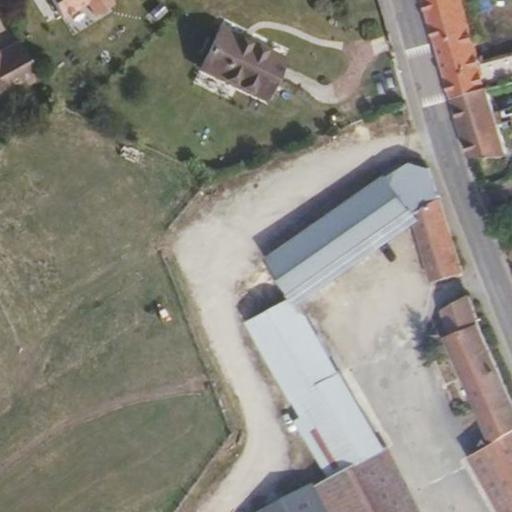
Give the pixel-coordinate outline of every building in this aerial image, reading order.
[(53,0),(64,18),(88,3),(96,16),(117,3),(114,0),(53,0)] [(486,74),(464,0),(427,0),(453,94),(489,84),(486,74)] [(283,60),(217,30),(197,69),(263,101),(283,60)] [(0,55),(23,44),(20,36),(0,47),(0,55)] [(8,88),(38,72),(23,44),(0,55),(0,86),(5,84),(8,88)] [(511,67),(486,74),(489,84),(509,79),(511,78),(511,67)] [(511,90),(509,79),(489,84),(495,108),(511,104),(511,90)] [(507,150),(495,108),(489,84),(453,94),(470,154),(507,150)] [(294,292),(410,215),(414,221),(420,245),(433,280),(462,271),(431,173),(417,168),(412,161),(268,260),(291,294),(294,292)] [(291,294),(268,260),(236,282),(257,314),(291,294)] [(339,373),(294,292),(291,294),(257,314),(248,319),(293,398),(339,373)] [(511,430),(511,394),(501,372),(485,335),(469,293),(441,309),(450,333),(446,335),(493,440),(511,430)] [(303,417),(348,390),(339,373),(293,398),(303,417)] [(380,444),(348,390),(303,417),(296,421),(332,474),(343,468),(381,447),(380,444)] [(511,511),(511,430),(493,440),(470,452),(501,511),(511,511)] [(414,511),(381,447),(343,468),(365,511),(414,511)] [(365,511),(343,468),(332,474),(256,511),(365,511)]
